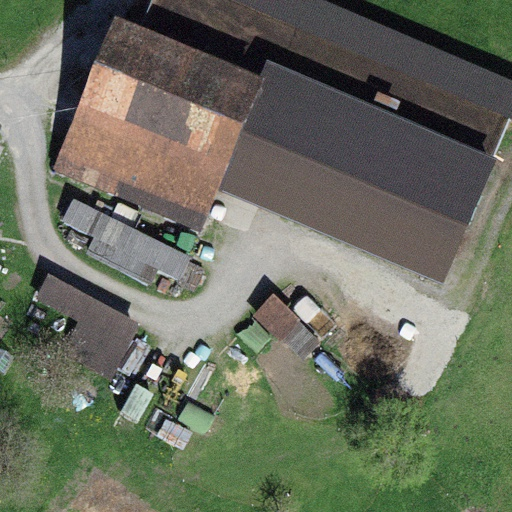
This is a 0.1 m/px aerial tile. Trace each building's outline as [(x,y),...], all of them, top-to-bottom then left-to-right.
[(511,90),(298,0),(213,0),(511,126),(511,90)] [(115,26),(51,174),(202,239),(219,199),(266,91),(260,88),(115,26)] [(267,69),(260,88),(266,91),(219,199),(444,296),(496,170),(267,69)] [(192,263),(74,204),(62,226),(94,242),(86,258),(153,291),(160,276),(180,287),(192,263)] [(142,333),(49,282),(36,305),(79,329),(62,358),(113,386),(142,333)] [(321,348),(273,301),(252,322),(281,350),(284,347),(303,366),(321,348)]
